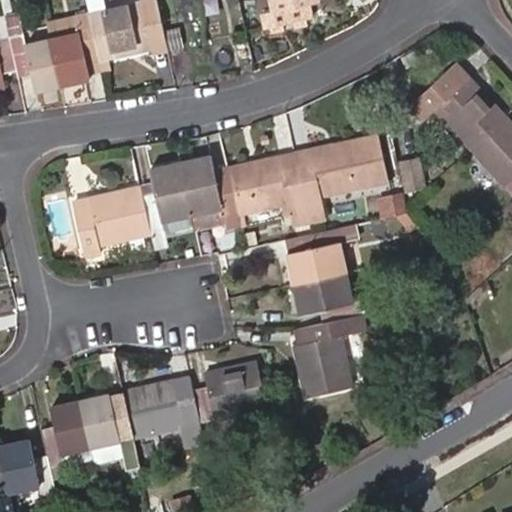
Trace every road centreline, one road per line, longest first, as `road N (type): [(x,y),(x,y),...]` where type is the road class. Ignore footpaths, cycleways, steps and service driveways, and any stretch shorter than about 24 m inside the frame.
road 1 (residential): [(0,138),(244,101),(306,76),(429,2)]
road 2 (residential): [(511,399),(323,511)]
road 3 (residential): [(46,312),(0,149)]
road 4 (residential): [(46,312),(185,300)]
